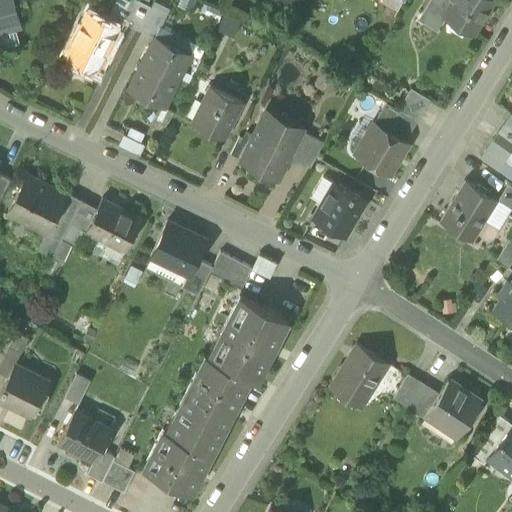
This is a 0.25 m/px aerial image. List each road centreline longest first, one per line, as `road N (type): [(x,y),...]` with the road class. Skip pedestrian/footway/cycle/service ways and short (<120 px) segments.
road 1 (residential): [(0,107),(358,278)]
road 2 (residential): [(511,23),(358,278)]
road 3 (residential): [(358,278),(209,511)]
road 4 (residential): [(358,278),(511,383)]
